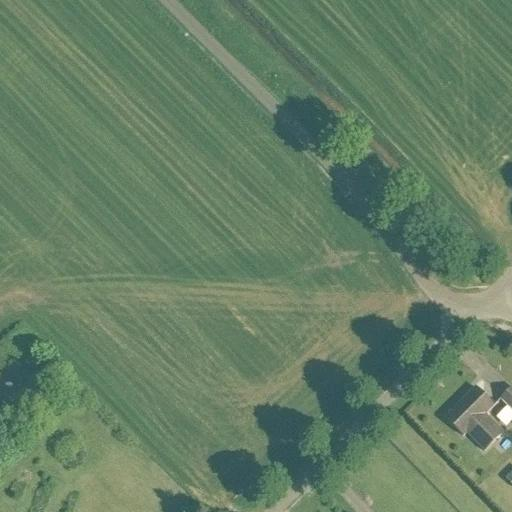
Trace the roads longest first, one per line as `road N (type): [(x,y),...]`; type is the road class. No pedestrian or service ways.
road 1 (unclassified): [(471,314),(434,293),(372,212),(161,0)]
road 2 (residential): [(272,511),(471,314)]
